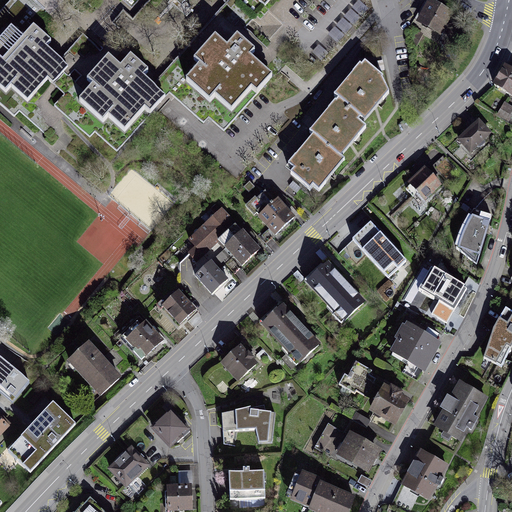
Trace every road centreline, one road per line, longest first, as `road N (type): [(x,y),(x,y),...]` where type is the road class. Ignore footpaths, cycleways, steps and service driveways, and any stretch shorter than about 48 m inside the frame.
road 1 (secondary): [(173,368),(468,88),(498,43)]
road 2 (residential): [(368,511),(490,278),(511,204)]
road 3 (secondary): [(25,511),(173,368)]
road 4 (residential): [(173,368),(199,405),(207,511)]
